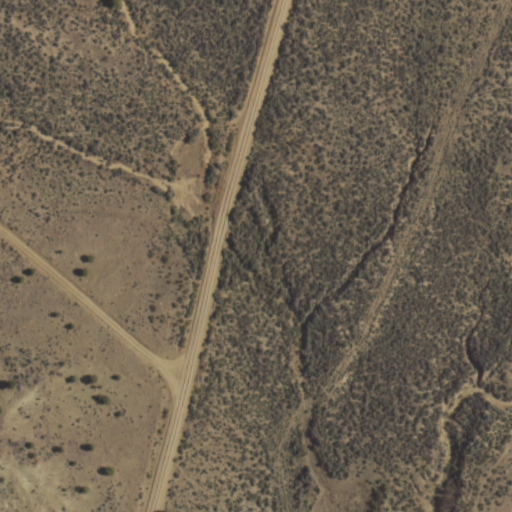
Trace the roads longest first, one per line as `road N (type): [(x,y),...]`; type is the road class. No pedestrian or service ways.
road 1 (tertiary): [(200,0),(70,511)]
road 2 (residential): [(109,361),(0,276)]
